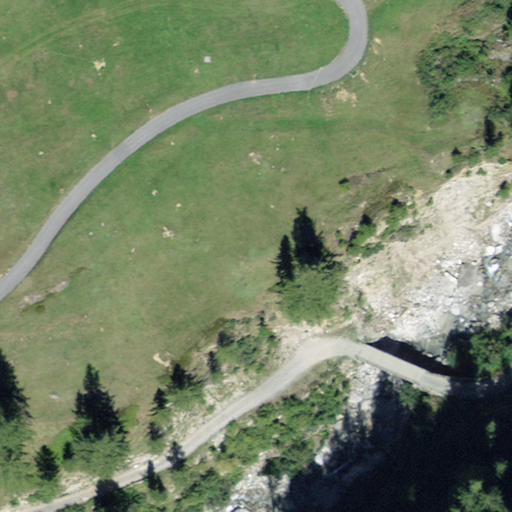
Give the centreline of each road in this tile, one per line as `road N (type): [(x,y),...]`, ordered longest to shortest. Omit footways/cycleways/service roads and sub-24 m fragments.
road 1 (track): [(40,511),(172,456),(328,347),(357,350),(466,392),(511,380)]
road 2 (unclassified): [(0,289),(83,186),(164,120),(225,93),(292,84),(337,67),(353,44),(354,8),(346,0)]
